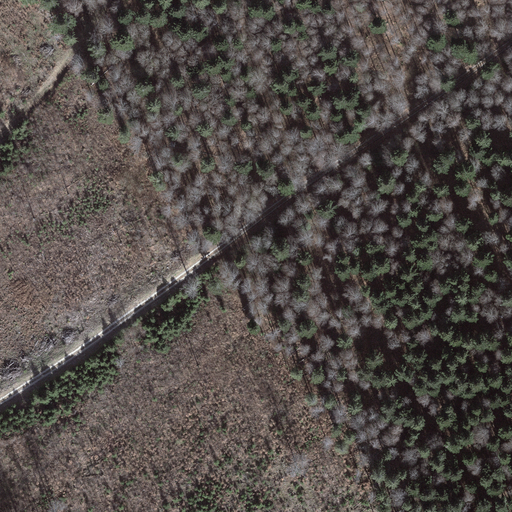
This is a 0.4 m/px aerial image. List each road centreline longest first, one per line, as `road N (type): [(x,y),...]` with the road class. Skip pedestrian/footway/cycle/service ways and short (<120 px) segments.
road 1 (track): [(511,41),(0,401)]
road 2 (track): [(105,0),(91,30),(0,134)]
